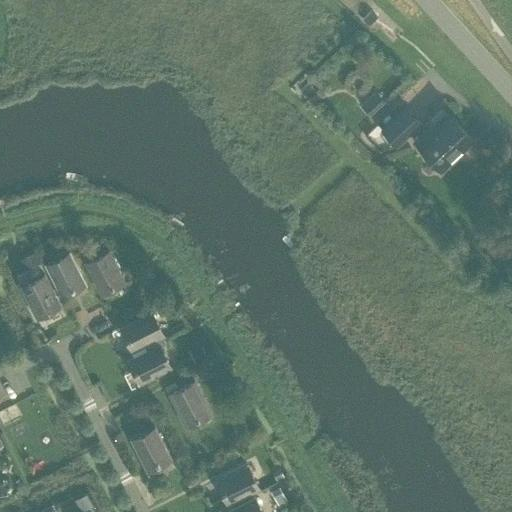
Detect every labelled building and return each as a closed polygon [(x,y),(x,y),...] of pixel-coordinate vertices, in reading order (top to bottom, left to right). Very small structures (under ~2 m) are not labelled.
[(372,96),(385,111),(399,97),(386,83),(372,96)] [(383,131),(396,145),(420,122),(407,108),(383,131)] [(474,140),(451,115),(431,134),(427,130),(415,141),(442,170),(474,140)] [(84,262),(85,263),(102,295),(127,283),(110,249),(84,262)] [(35,250),(24,256),(28,265),(39,260),(35,250)] [(71,252),(46,265),(63,298),(87,285),(71,252)] [(46,274),(21,287),(38,319),(62,306),(46,274)] [(153,312),(120,328),(132,353),(165,337),(153,312)] [(165,342),(128,360),(140,385),(177,366),(165,342)] [(202,344),(191,349),(196,360),(207,354),(202,344)] [(208,357),(194,364),(199,374),(213,367),(208,357)] [(171,394),(183,417),(188,426),(213,414),(196,381),(171,394)] [(15,419),(34,413),(29,399),(10,406),(15,419)] [(156,427),(131,439),(147,472),(172,460),(156,427)] [(250,465),(216,481),(228,505),(262,489),(250,465)] [(280,484),(272,489),(279,501),(287,497),(280,484)] [(87,492),(77,498),(81,505),(91,500),(87,492)] [(264,511),(256,496),(223,511),(264,511)] [(52,503),(44,507),(46,511),(47,511),(55,511),(56,511),(52,503)]
